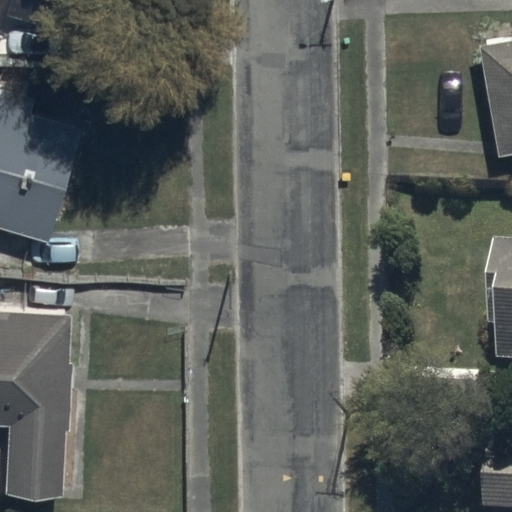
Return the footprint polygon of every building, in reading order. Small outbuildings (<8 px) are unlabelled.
[(62,0),(0,0),(0,7),(2,0),(10,0),(59,14),(62,0)] [(511,20),(476,27),(496,137),(511,134),(511,20)] [(0,212),(47,226),(79,114),(29,100),(34,85),(0,75),(0,212)] [(511,240),(499,239),(493,325),(504,326),(501,362),(511,362),(511,240)] [(0,410),(7,411),(4,477),(62,480),(71,298),(0,294),(0,410)] [(511,453),(492,452),(489,509),(511,510),(511,453)]
